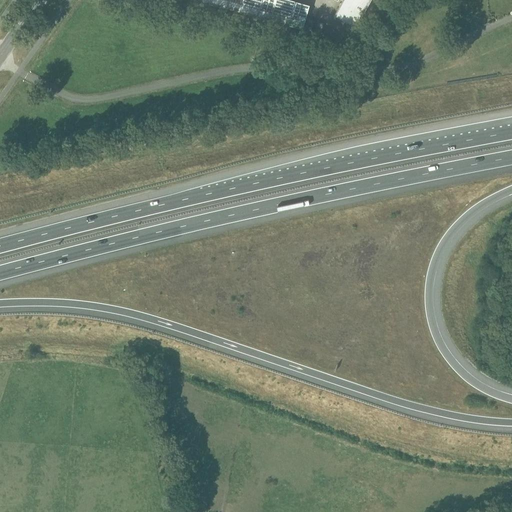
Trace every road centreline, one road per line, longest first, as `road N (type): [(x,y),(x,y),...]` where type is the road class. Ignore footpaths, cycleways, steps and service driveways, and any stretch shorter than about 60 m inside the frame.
road 1 (motorway): [(0,303),(132,314),(415,407),(511,424)]
road 2 (motorway): [(0,273),(511,158)]
road 3 (motorway): [(511,133),(0,246)]
road 4 (motorway): [(511,398),(460,370),(429,308),(434,264),(454,228),(511,190)]
